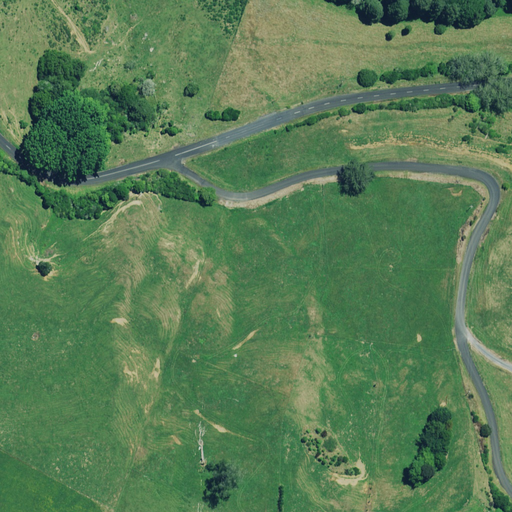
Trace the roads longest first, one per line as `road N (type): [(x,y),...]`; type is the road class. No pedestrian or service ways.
road 1 (unclassified): [(166,173),(231,198),(353,164),(459,166),(481,181),(452,260),(450,335),(491,478),(511,509)]
road 2 (unclassified): [(166,173),(368,110),(511,101)]
road 3 (unclassified): [(0,140),(34,179),(74,198),(110,195),(166,173)]
